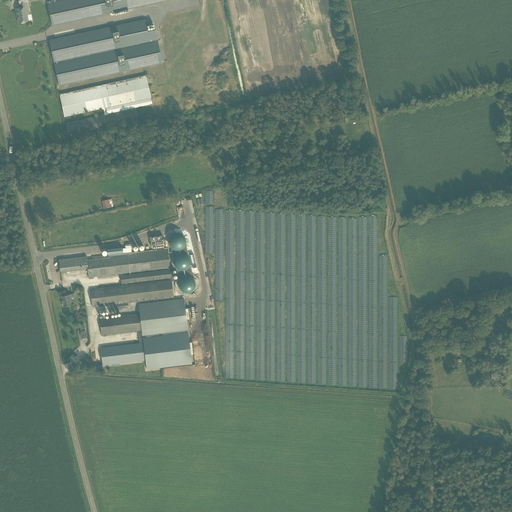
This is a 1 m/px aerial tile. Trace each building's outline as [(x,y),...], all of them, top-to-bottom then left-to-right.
[(21,8),(16,9),(17,14),(18,17),(17,17),(19,23),(28,21),(28,20),(32,19),(28,0),(29,0),(18,0),(20,4),(21,4),(21,8)] [(170,0),(54,0),(47,2),(48,4),(47,4),(52,26),(170,0)] [(155,26),(147,28),(146,19),(49,40),(59,86),(163,63),(162,60),(155,26)] [(97,86),(60,94),(65,116),(103,108),(105,115),(66,123),(69,136),(107,127),(138,120),(136,108),(152,104),(151,98),(146,75),(99,86),(100,87),(98,87),(97,86)] [(110,208),(108,200),(102,201),(103,209),(110,208)] [(171,248),(184,248),(184,234),(171,234),(171,248)] [(171,281),(173,281),(171,266),(170,266),(167,248),(91,257),(92,259),(87,260),(88,268),(89,279),(94,278),(94,277),(120,274),(121,275),(120,275),(122,284),(122,286),(95,289),(90,289),(92,307),(97,306),(116,304),(116,309),(128,308),(127,303),(173,298),(171,281)] [(186,251),(173,256),(178,270),(191,266),(186,251)] [(88,268),(87,260),(86,256),(59,259),(60,271),(88,268)] [(184,293),(196,288),(189,274),(177,279),(184,293)] [(73,294),(61,296),(63,306),(71,304),(70,298),(74,297),(73,294)] [(140,313),(99,318),(102,336),(107,335),(138,331),(139,339),(187,333),(186,319),(189,318),(188,308),(184,308),(183,298),(139,304),(140,313)] [(139,343),(100,348),(103,365),(112,364),(113,366),(120,365),(120,363),(146,360),(147,369),(191,364),(190,354),(193,354),(192,342),(188,342),(187,333),(139,339),(139,343)]
